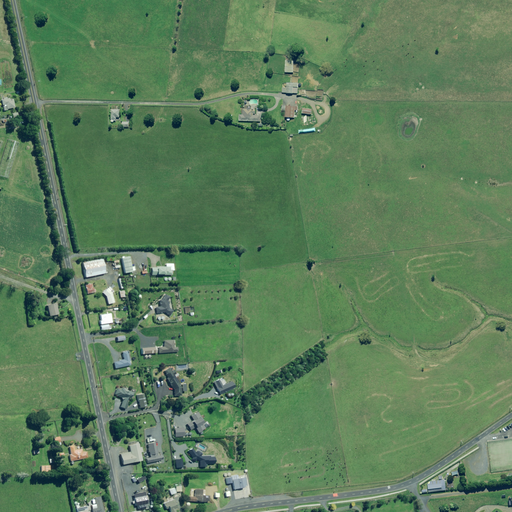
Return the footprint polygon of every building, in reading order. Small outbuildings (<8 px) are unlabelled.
[(293,61),(285,60),(285,72),(293,72),(293,61)] [(298,83),(287,83),(287,89),(282,89),(282,93),(298,93),(298,83)] [(9,99),(9,98),(1,100),(3,111),(7,110),(7,109),(14,107),(12,99),(9,99)] [(298,107),(282,105),(281,110),(285,111),(285,117),(294,118),(295,110),(297,110),(298,107)] [(256,109),(250,109),(250,106),(247,106),(247,109),(243,109),(243,115),(239,115),(239,121),(260,122),(261,115),(253,115),(253,113),(256,113),(256,109)] [(119,117),(120,109),(111,109),(111,122),(114,122),(114,120),(116,120),(116,117),(119,117)] [(18,142),(7,139),(0,161),(0,176),(7,178),(18,142)] [(133,268),(131,256),(124,258),(124,256),(121,257),(124,273),(134,271),(133,268)] [(104,273),(101,259),(82,263),(85,277),(104,273)] [(170,270),(170,267),(156,267),(156,268),(151,268),(151,275),(171,275),(171,270),(170,270)] [(93,290),(92,284),(85,285),(87,294),(95,292),(94,289),(93,290)] [(112,290),(109,287),(102,293),(105,297),(107,304),(114,302),(111,293),(110,291),(112,290)] [(169,297),(165,295),(163,298),(162,300),(159,300),(160,306),(155,307),(156,313),(164,312),(169,316),(173,310),(169,308),(167,301),(169,297)] [(57,314),(55,304),(46,305),(48,316),(57,314)] [(112,323),(110,313),(99,315),(100,321),(99,321),(100,324),(112,323)] [(175,340),(173,340),(163,341),(163,347),(158,347),(158,353),(177,352),(176,347),(175,340)] [(130,365),(127,351),(122,352),(123,359),(118,360),(118,361),(113,362),(114,368),(130,365)] [(177,373),(175,374),(172,370),(171,371),(169,368),(163,371),(167,378),(166,378),(172,389),(173,390),(173,396),(180,396),(179,384),(175,377),(178,375),(177,373)] [(222,385),(219,380),(213,382),(219,395),(233,388),(230,381),(222,385)] [(121,388),(120,389),(117,388),(114,395),(121,398),(122,400),(119,407),(125,409),(128,403),(126,402),(127,398),(130,399),(131,395),(132,396),(134,393),(128,391),(121,388)] [(146,407),(143,394),(136,395),(139,408),(146,407)] [(202,419),(198,412),(191,416),(193,421),(187,424),(190,430),(195,427),(198,433),(201,431),(201,430),(205,428),(201,420),(202,419)] [(184,436),(184,428),(175,428),(175,437),(184,436)] [(157,456),(154,442),(146,444),(149,458),(145,458),(146,463),(161,460),(160,455),(157,456)] [(73,464),(72,461),(87,458),(86,451),(82,452),(82,449),(74,450),(73,445),(68,446),(70,454),(68,455),(70,461),(71,465),(73,464)] [(119,455),(122,467),(144,462),(140,446),(133,447),(134,451),(119,455)] [(201,456),(200,456),(202,454),(197,451),(196,453),(195,452),(193,448),(188,450),(192,458),(191,459),(195,462),(196,460),(199,461),(199,467),(205,467),(205,464),(214,464),(214,457),(209,457),(209,456),(201,456)] [(234,491),(248,488),(246,477),(232,480),(234,491)] [(443,490),(442,480),(424,482),(425,493),(443,490)] [(135,506),(137,506),(138,510),(144,509),(143,504),(146,504),(145,496),(134,498),(135,506)] [(106,511),(103,498),(97,500),(99,509),(94,510),(94,511),(106,511)] [(163,503),(164,505),(161,505),(163,509),(165,508),(165,509),(168,508),(169,511),(174,511),(174,509),(176,508),(173,500),(163,503)]
